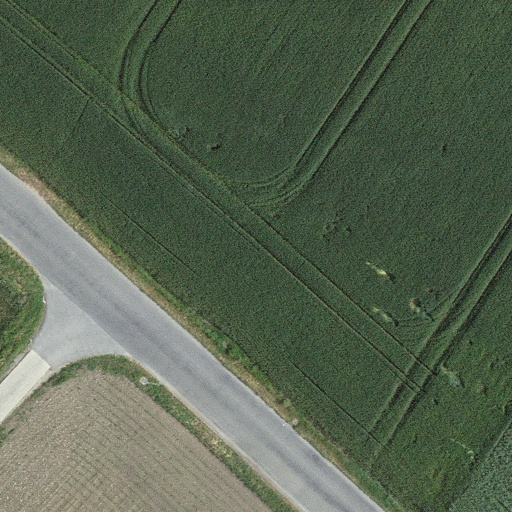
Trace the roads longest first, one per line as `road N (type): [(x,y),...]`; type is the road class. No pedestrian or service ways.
road 1 (unclassified): [(343,511),(0,202)]
road 2 (track): [(97,287),(0,394)]
